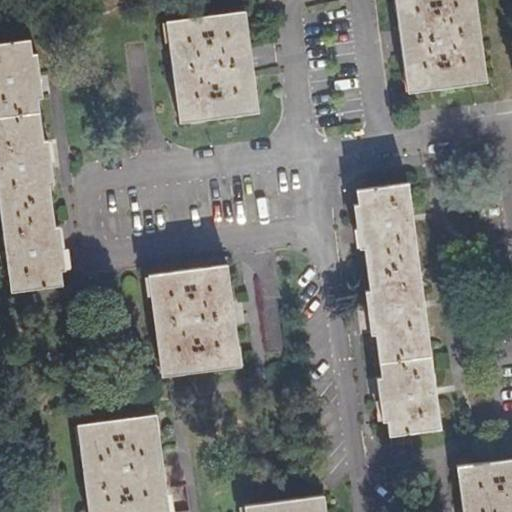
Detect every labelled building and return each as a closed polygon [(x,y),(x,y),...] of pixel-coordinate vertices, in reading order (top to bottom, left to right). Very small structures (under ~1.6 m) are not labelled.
[(490,81),(479,0),(398,0),(411,91),(490,81)] [(185,121),(265,110),(251,10),(172,21),(185,121)] [(69,285),(37,40),(0,44),(0,174),(16,292),(69,285)] [(445,427),(413,182),(361,188),(396,448),(418,446),(416,431),(445,427)] [(167,376),(245,365),(232,265),(153,275),(167,376)] [(91,511),(172,511),(160,413),(79,423),(91,511)] [(511,511),(511,458),(461,466),(467,511),(511,511)] [(328,511),(326,496),(246,508),(246,511),(328,511)]
